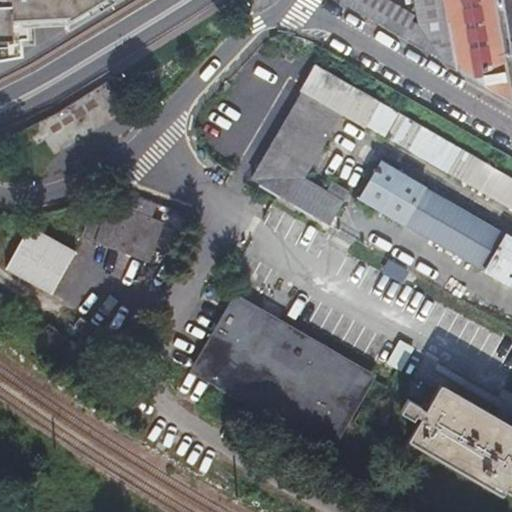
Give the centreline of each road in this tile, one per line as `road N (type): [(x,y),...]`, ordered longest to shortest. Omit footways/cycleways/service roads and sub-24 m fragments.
road 1 (residential): [(511,128),(292,0)]
road 2 (secondary): [(0,121),(205,0)]
road 3 (residential): [(143,141),(231,46),(292,0)]
road 4 (secondary): [(171,0),(0,97)]
road 5 (residential): [(0,197),(75,186),(143,141)]
road 6 (residential): [(143,141),(256,234)]
